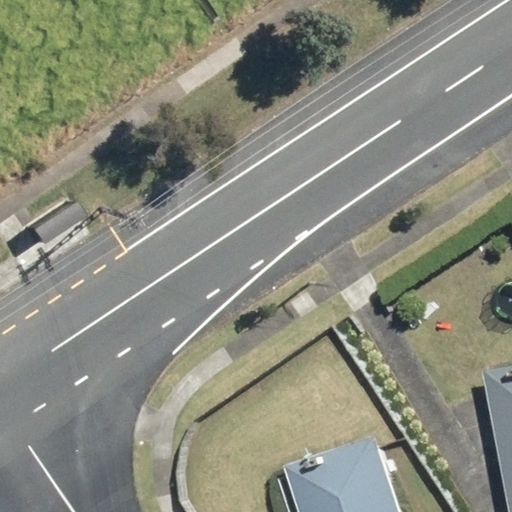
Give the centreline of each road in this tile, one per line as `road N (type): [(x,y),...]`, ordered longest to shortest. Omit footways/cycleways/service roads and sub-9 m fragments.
road 1 (tertiary): [(511,48),(7,381)]
road 2 (residential): [(85,511),(7,381)]
